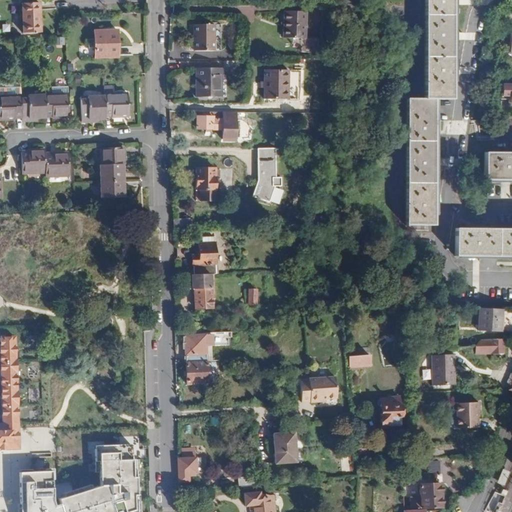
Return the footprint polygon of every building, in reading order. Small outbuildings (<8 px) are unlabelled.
[(406,223),(434,223),(437,98),(454,98),(456,0),(427,0),(427,56),(426,98),(409,98),(406,223)] [(25,3),(26,32),(42,31),(41,2),(25,3)] [(306,12),(284,11),(283,37),(305,38),(306,12)] [(195,23),(195,34),(196,34),(214,33),(214,24),(195,23)] [(95,30),(96,57),(118,56),(118,30),(95,30)] [(196,34),(196,50),(213,50),(213,49),(214,33),(196,34)] [(64,45),(63,37),(55,37),(55,45),(64,45)] [(196,69),(197,98),(222,97),(221,68),(196,69)] [(288,69),(265,69),(265,99),(289,99),(288,69)] [(511,83),(499,83),(498,97),(507,97),(507,106),(511,106),(511,83)] [(56,87),(56,94),(70,94),(70,86),(56,87)] [(107,96),(108,116),(125,116),(125,115),(132,114),(131,93),(107,94),(107,96)] [(46,95),(47,115),(49,115),(49,116),(71,116),(70,94),(56,94),(46,95)] [(23,96),(24,116),(24,120),(32,120),(32,118),(47,117),(47,115),(46,95),(23,96)] [(0,96),(0,118),(16,118),(16,117),(24,116),(23,96),(12,96),(0,96)] [(83,97),(85,121),(93,121),(93,118),(108,118),(108,116),(107,96),(83,97)] [(198,116),(198,128),(198,129),(224,129),(224,128),(224,111),(202,111),(202,112),(201,112),(200,116),(198,116)] [(224,111),(224,128),(224,129),(224,139),(237,139),(237,138),(237,120),(237,111),(224,111)] [(103,148),(104,166),(126,165),(125,147),(103,148)] [(274,149),(257,148),(256,179),(251,196),(267,202),(272,186),(279,186),(279,178),(275,177),(274,149)] [(22,155),(23,174),(47,172),(46,156),(45,150),(29,151),(29,152),(22,153),(22,155)] [(46,156),(47,172),(47,176),(72,175),(70,153),(54,154),(54,156),(46,156)] [(511,154),(485,153),(484,181),(511,181),(511,154)] [(215,189),(216,157),(216,156),(197,155),(196,189),(197,189),(215,190),(215,189)] [(104,166),(104,183),(127,182),(126,165),(104,166)] [(104,183),(105,200),(128,199),(127,182),(104,183)] [(220,201),(220,189),(215,189),(215,190),(197,189),(196,201),(220,201)] [(189,217),(174,218),(174,229),(190,228),(189,217)] [(511,228),(456,228),(455,254),(511,255),(511,228)] [(198,243),(199,255),(192,255),(193,264),(216,263),(215,242),(198,243)] [(193,264),(194,274),(210,274),(217,273),(216,263),(193,264)] [(184,274),(185,288),(192,288),(194,288),(202,288),(203,308),(212,307),(210,274),(194,274),(184,274)] [(194,288),(195,308),(203,308),(202,288),(194,288)] [(256,305),(257,289),(249,289),(248,316),(254,316),(255,305),(256,305)] [(480,307),(479,329),(502,331),(502,308),(480,307)] [(185,343),(186,361),(206,360),(204,334),(184,335),(184,336),(182,336),(182,343),(185,343)] [(477,343),(476,351),(504,352),(504,337),(481,337),(477,343)] [(15,338),(0,338),(0,402),(1,423),(0,423),(0,448),(19,448),(17,394),(16,378),(15,338)] [(349,357),(350,367),(371,365),(370,354),(349,357)] [(453,354),(434,355),(436,384),(455,383),(453,354)] [(207,382),(206,360),(186,361),(187,384),(207,382)] [(301,380),(302,403),(311,402),(311,403),(321,402),(321,400),(336,399),(335,377),(309,379),(301,380)] [(380,400),(380,427),(386,427),(386,430),(398,430),(398,421),(400,420),(400,410),(399,409),(399,400),(380,400)] [(456,404),(458,429),(477,428),(476,420),(476,412),(478,412),(477,402),(456,404)] [(273,434),(276,464),(297,462),(295,433),(273,434)] [(178,448),(178,458),(197,457),(196,448),(178,448)] [(62,511),(59,478),(25,478),(25,511),(142,511),(142,504),(146,504),(145,485),(141,486),(139,469),(136,450),(106,450),(106,459),(110,495),(66,508),(66,511),(62,511)] [(178,458),(179,481),(191,480),(191,475),(195,475),(195,473),(197,472),(197,462),(197,457),(178,458)] [(34,469),(45,469),(45,458),(34,458),(34,469)] [(428,461),(429,476),(439,475),(439,461),(428,461)] [(501,470),(497,483),(504,486),(508,472),(501,470)] [(239,476),(240,485),(256,483),(256,475),(239,476)] [(411,497),(411,508),(442,507),(440,483),(420,484),(421,496),(411,497)] [(247,490),(248,501),(252,500),(260,499),(259,488),(247,490)] [(252,500),(253,511),(270,511),(270,498),(260,499),(252,500)]
